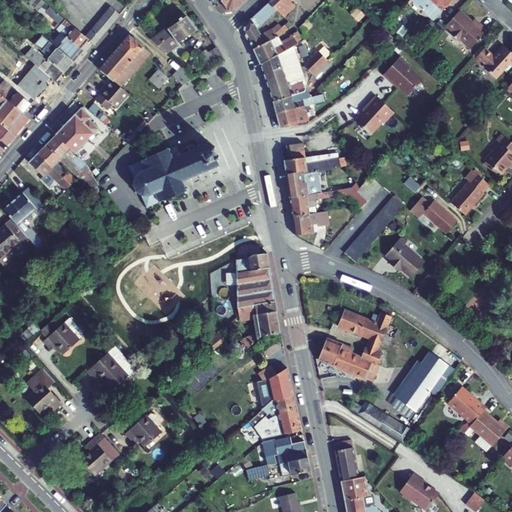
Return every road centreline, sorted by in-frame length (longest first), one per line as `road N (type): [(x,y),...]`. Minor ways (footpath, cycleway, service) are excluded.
road 1 (residential): [(282,260),(327,265),(415,307),(472,352),(511,402)]
road 2 (tertiary): [(282,260),(335,511)]
road 3 (tertiary): [(222,33),(244,75),(282,260)]
road 4 (residential): [(149,0),(0,176)]
